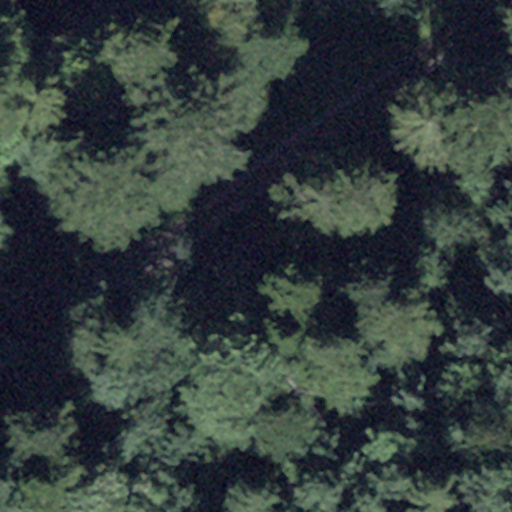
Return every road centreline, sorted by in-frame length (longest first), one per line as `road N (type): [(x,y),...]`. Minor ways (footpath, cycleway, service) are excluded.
road 1 (track): [(0,288),(172,239),(490,0)]
road 2 (track): [(127,0),(98,21),(0,50)]
